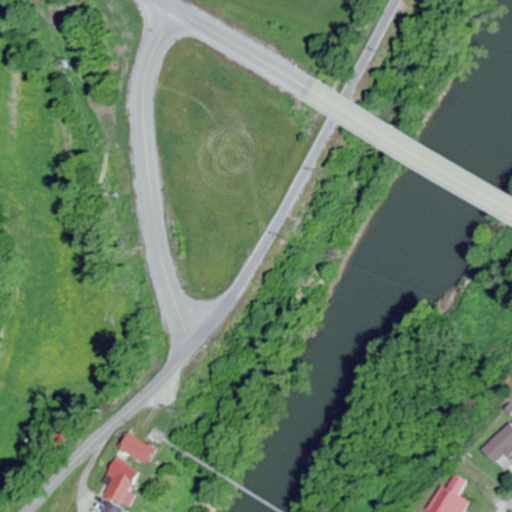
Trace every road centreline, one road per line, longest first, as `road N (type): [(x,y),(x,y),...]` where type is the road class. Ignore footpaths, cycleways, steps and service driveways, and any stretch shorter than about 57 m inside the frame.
road 1 (secondary): [(35,511),(178,373),(232,308),(404,0)]
road 2 (secondary): [(201,348),(156,247),(150,198),(150,85),(172,13)]
road 3 (secondary): [(319,98),(511,206)]
road 4 (secondary): [(149,0),(319,98)]
